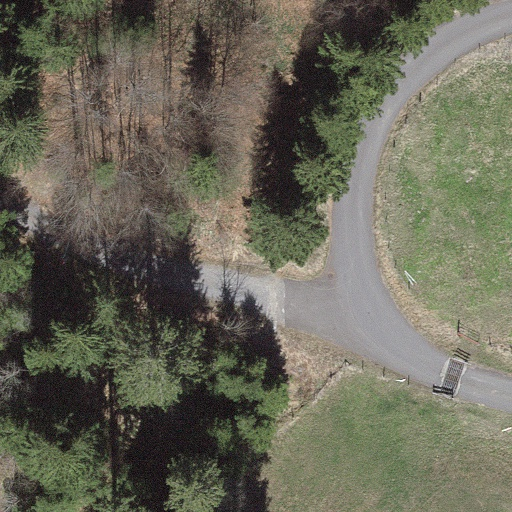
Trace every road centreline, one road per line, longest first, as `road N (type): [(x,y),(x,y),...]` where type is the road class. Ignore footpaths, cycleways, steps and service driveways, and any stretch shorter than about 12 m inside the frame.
road 1 (track): [(511,387),(452,377),(395,351),(361,306),(347,250),(355,149),(405,68),(465,17),(511,12)]
road 2 (track): [(361,306),(279,303),(77,247),(0,202)]
